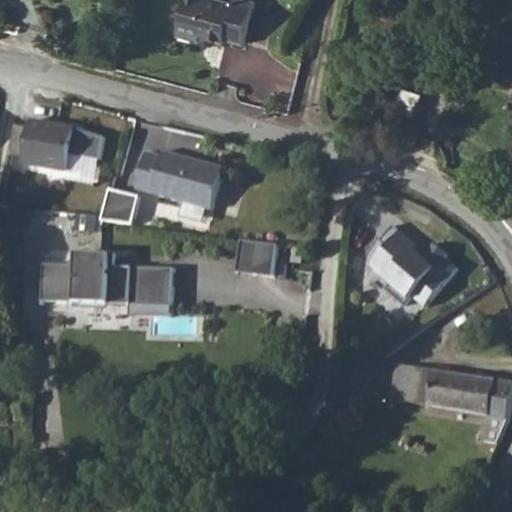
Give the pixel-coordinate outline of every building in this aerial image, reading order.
[(235,4),(233,10),(208,3),(208,0),(184,0),(173,39),(197,46),(198,43),(220,49),(221,46),(241,51),(253,9),(235,4)] [(437,1),(434,0),(418,0),(408,17),(421,25),(437,1)] [(108,138),(32,120),(25,169),(100,183),(108,138)] [(29,126),(19,125),(17,153),(27,154),(29,126)] [(167,160),(152,155),(140,192),(215,217),(227,180),(203,172),(205,167),(169,155),(167,160)] [(111,191),(108,221),(138,224),(141,194),(111,191)] [(389,248),(374,266),(415,302),(418,298),(431,310),(464,269),(450,258),(453,256),(440,243),(432,252),(397,226),(383,241),(389,248)] [(281,247),(242,240),(240,277),(277,283),(281,247)] [(310,252),(296,249),(293,263),(307,266),(310,252)] [(46,267),(44,306),(134,310),(135,295),(151,296),(150,304),(177,305),(178,274),(120,272),(120,260),(128,260),(128,258),(81,257),(80,268),(46,267)] [(135,295),(134,310),(175,311),(175,325),(176,325),(177,305),(150,304),(151,296),(135,295)] [(492,381),(425,370),(404,366),(395,365),(393,400),(408,403),(447,408),(443,435),(474,440),(479,413),(486,414),(492,381)] [(511,400),(511,385),(492,381),(486,414),(509,418),(511,400)] [(335,419),(343,431),(353,430),(377,413),(367,399),(335,419)]
